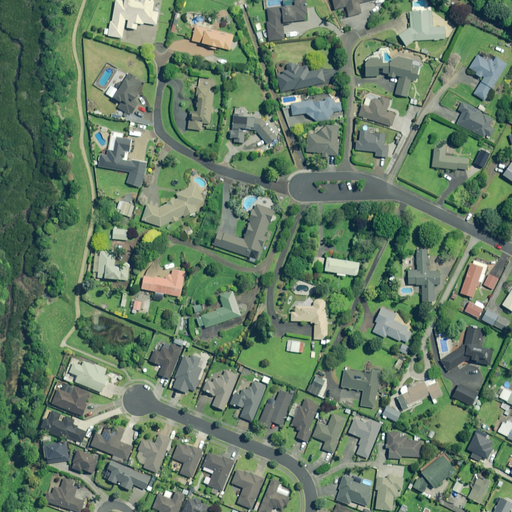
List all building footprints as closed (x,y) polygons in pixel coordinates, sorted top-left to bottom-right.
[(159,12),(159,11),(154,10),(155,0),(152,0),(142,0),(143,0),(141,0),(116,0),(113,20),(111,20),(110,29),(105,28),(105,33),(109,34),(109,35),(121,37),(123,37),(126,18),(129,19),(128,26),(138,28),(139,22),(144,23),(145,22),(157,24),(159,14),(159,12)] [(309,13),(308,7),(307,0),(295,0),(296,4),(268,7),(269,20),(269,21),(268,21),(269,40),(284,39),(286,39),(284,24),(293,23),(293,20),(297,19),(297,20),(305,19),(307,19),(306,13),(308,13),(309,13)] [(334,0),(336,8),(347,6),(350,15),(363,12),(360,2),(368,0),(334,0)] [(468,11),(458,6),(456,11),(465,15),(468,11)] [(434,26),(434,12),(433,9),(411,10),(411,12),(412,27),(400,34),(407,45),(415,40),(418,40),(436,39),(440,39),(440,38),(447,38),(447,37),(446,25),(434,26)] [(235,34),(217,30),(196,25),(193,40),(203,42),(203,41),(209,43),(209,46),(218,48),(218,45),(220,46),(224,46),(224,47),(232,49),(235,34)] [(421,66),(420,66),(413,64),(414,59),(400,55),(394,59),(394,61),(393,61),(393,62),(385,61),(385,58),(383,58),(380,58),(380,56),(372,57),(369,62),(368,63),(368,75),(370,75),(378,75),(380,75),(382,66),(385,67),(384,72),(390,73),(390,75),(397,77),(397,75),(401,75),(396,93),(408,96),(412,80),(414,81),(415,80),(418,80),(418,78),(420,78),(422,73),(419,73),(421,66)] [(486,61),(477,56),(476,55),(468,68),(475,73),(474,74),(480,78),(481,76),(483,78),(476,89),(473,94),(484,101),(484,100),(486,96),(491,88),(492,87),(506,64),(495,57),(492,62),(488,59),(486,61)] [(296,63),(295,63),(293,61),(289,62),(288,65),(289,69),(284,70),(284,73),(278,74),(282,91),(283,91),(295,88),(295,89),(314,84),(327,81),(323,68),(310,71),(309,69),(308,65),(304,66),(301,66),(300,63),(297,64),(296,63)] [(138,90),(141,84),(143,81),(137,77),(137,76),(130,71),(129,72),(125,78),(126,79),(124,82),(122,80),(118,81),(116,85),(117,88),(119,89),(115,97),(122,101),(118,107),(130,114),(131,112),(133,113),(139,102),(135,100),(139,93),(140,92),(138,90)] [(211,87),(199,86),(198,86),(196,99),(196,102),(199,102),(197,110),(191,110),(189,128),(191,128),(202,130),(203,122),(211,123),(212,113),(213,107),(215,92),(210,91),(211,87)] [(388,110),(391,100),(392,98),(382,95),(381,99),(379,98),(376,97),(375,100),(372,99),(370,105),(365,104),(363,103),(360,115),(386,123),(393,126),(397,114),(388,111),(388,110)] [(343,110),(342,101),(337,102),(336,98),(333,96),(332,96),(328,97),(326,100),(316,102),(313,99),(292,102),(293,107),(295,115),(307,113),(318,121),(329,119),(335,111),(343,110)] [(480,111),(462,102),(458,111),(463,113),(457,124),(485,138),(486,134),(490,136),(494,129),(489,127),(493,119),(480,113),(480,111)] [(244,113),(236,113),(235,113),(234,130),(231,130),(231,137),(236,138),(235,141),(245,142),(245,131),(247,131),(247,130),(249,129),(250,127),(251,127),(251,129),(257,129),(258,131),(269,143),(274,139),(278,136),(274,131),(275,130),(269,123),(268,123),(265,120),(263,117),(262,117),(244,116),(244,113)] [(338,141),(339,125),(327,124),(327,125),(318,133),(309,132),(307,151),(323,152),(323,156),(326,156),(329,157),(329,154),(336,155),(339,155),(340,141),(339,141),(338,141)] [(370,129),(369,129),(362,128),(361,140),(358,140),(357,149),(375,151),(377,151),(376,155),(387,157),(389,157),(390,145),(388,145),(385,145),(385,143),(387,133),(376,132),(376,134),(370,133),(370,129)] [(125,158),(126,153),(126,152),(125,151),(125,150),(130,151),(133,139),(117,136),(117,138),(115,149),(109,148),(108,155),(102,153),(101,153),(99,166),(120,169),(126,171),(131,171),(128,182),(141,186),(145,173),(148,161),(145,161),(134,159),(133,161),(123,159),(124,157),(125,158)] [(452,156),(445,155),(444,155),(445,148),(433,147),(430,166),(440,167),(445,168),(455,169),(456,168),(466,169),(467,158),(460,157),(458,157),(452,156)] [(511,164),(510,163),(508,161),(500,173),(511,181),(511,164)] [(195,204),(205,199),(197,183),(188,188),(182,191),(177,193),(179,197),(176,199),(175,197),(168,201),(168,203),(160,207),(148,203),(143,220),(162,226),(171,221),(172,221),(173,222),(180,219),(179,217),(184,214),(185,217),(196,211),(198,210),(195,204)] [(276,210),(274,209),(257,203),(255,209),(253,208),(252,210),(253,210),(252,212),(251,217),(250,217),(249,219),(251,220),(250,222),(249,222),(249,224),(250,224),(247,234),(246,233),(245,235),(246,235),(245,239),(243,238),(241,237),(235,235),(225,232),(224,233),(218,231),(217,232),(217,233),(218,233),(215,242),(214,242),(213,244),(251,257),(250,260),(255,262),(256,259),(258,259),(263,246),(264,246),(266,239),(267,236),(266,236),(268,231),(268,230),(271,222),(272,223),(276,210)] [(128,230),(113,229),(112,239),(127,240),(128,230)] [(429,260),(429,256),(429,248),(417,249),(418,258),(418,264),(418,269),(409,269),(410,281),(410,284),(416,284),(417,284),(418,285),(423,285),(423,292),(423,301),(431,301),(436,301),(436,300),(436,284),(442,284),(441,270),(439,270),(431,270),(431,269),(429,269),(429,265),(431,265),(431,260),(429,260)] [(115,256),(115,252),(101,250),(98,277),(109,278),(128,280),(130,266),(129,266),(126,266),(125,267),(123,267),(123,265),(115,264),(115,263),(116,256),(115,256)] [(325,258),(317,257),(315,257),(313,267),(324,268),(325,258)] [(350,260),(347,260),(329,257),(327,270),(339,272),(339,274),(341,275),(343,275),(347,276),(347,274),(359,276),(359,272),(361,265),(361,262),(350,260)] [(489,265),(488,264),(476,260),(475,263),(472,263),(462,292),(475,297),(478,287),(479,285),(480,286),(482,281),(483,281),(484,281),(486,275),(486,274),(488,269),(489,265)] [(181,270),(177,270),(174,269),(173,271),(172,275),(171,274),(170,275),(166,277),(167,278),(161,277),(158,276),(156,276),(156,277),(145,275),(143,288),(145,289),(149,290),(151,290),(164,293),(178,296),(181,296),(186,271),(181,270)] [(494,289),(500,278),(491,273),(485,284),(494,289)] [(239,304),(236,295),(234,290),(233,291),(220,295),(221,298),(224,307),(217,309),(218,310),(216,311),(214,311),(202,315),(203,316),(198,318),(201,326),(205,325),(206,328),(215,325),(217,324),(219,323),(221,323),(224,322),(226,321),(243,315),(242,312),(239,304)] [(327,318),(328,309),(327,309),(327,302),(324,299),(318,299),(315,302),(315,306),(297,305),(297,312),(292,312),(292,321),(312,321),(312,323),(315,323),(315,337),(315,339),(328,339),(329,323),(329,322),(329,321),(327,321),(327,318)] [(142,302),(135,300),(132,300),(131,306),(134,307),(134,308),(136,309),(141,310),(142,302)] [(482,303),(481,302),(477,300),(476,304),(471,301),(471,302),(468,308),(466,311),(480,318),(486,305),(482,303)] [(413,332),(410,331),(408,330),(409,327),(395,320),(398,314),(383,307),(378,317),(376,321),(378,322),(375,329),(374,331),(386,338),(388,335),(401,341),(402,339),(408,342),(413,332)] [(500,315),(489,309),(483,319),(494,325),(500,315)] [(511,322),(510,321),(500,316),(495,325),(506,331),(511,322)] [(479,346),(483,328),(470,325),(470,326),(466,344),(442,360),(449,372),(458,366),(467,360),(473,361),(492,365),(495,349),(483,347),(479,346)] [(293,341),(291,351),(304,353),(304,351),(308,351),(309,345),(305,344),(305,342),(293,341)] [(170,378),(183,348),(172,343),(169,349),(163,347),(161,351),(156,349),(151,360),(163,365),(159,374),(162,375),(168,378),(170,378)] [(411,347),(404,343),(400,350),(407,354),(411,347)] [(202,358),(193,354),(192,354),(191,357),(185,355),(176,377),(178,378),(174,387),(187,392),(188,393),(190,389),(195,391),(200,379),(199,379),(203,368),(198,366),(202,359),(202,360),(204,361),(205,360),(206,358),(206,357),(205,357),(204,356),(202,357),(202,358)] [(105,375),(107,369),(96,364),(95,365),(84,361),(82,366),(74,362),(70,372),(79,375),(76,381),(94,389),(93,391),(96,392),(97,390),(103,392),(107,381),(108,378),(109,376),(106,375),(105,375)] [(239,374),(237,374),(227,369),(226,370),(224,375),(222,374),(221,376),(221,374),(217,376),(217,377),(216,377),(214,382),(208,380),(204,389),(211,393),(211,394),(216,396),(216,395),(217,396),(213,405),(225,410),(238,380),(236,380),(239,374)] [(372,373),(346,369),(343,385),(342,386),(365,390),(363,400),(362,405),(375,408),(377,395),(378,393),(379,385),(380,380),(382,371),(373,369),(372,371),(372,373)] [(313,385),(322,390),(327,380),(317,376),(313,385)] [(419,400),(422,399),(432,394),(434,400),(433,400),(435,403),(438,402),(437,398),(444,395),(438,382),(435,383),(434,380),(433,381),(432,379),(426,381),(425,381),(409,389),(410,391),(409,391),(407,387),(403,389),(405,393),(400,395),(398,396),(401,402),(403,407),(405,410),(410,408),(410,407),(409,406),(409,404),(419,400)] [(267,385),(265,384),(255,380),(255,382),(253,386),(251,386),(250,388),(247,389),(244,388),(242,394),(236,392),(231,404),(239,407),(240,407),(240,406),(241,407),(244,408),(244,406),(245,407),(242,416),(241,417),(251,420),(253,421),(265,392),(264,391),(267,385)] [(480,393),(478,392),(461,383),(456,394),(454,397),(474,406),(480,393)] [(85,404),(89,393),(76,388),(73,395),(57,389),(52,404),(65,409),(65,408),(82,415),(82,414),(83,414),(87,404),(85,404)] [(511,403),(511,391),(508,389),(505,388),(501,397),(509,401),(508,402),(511,403)] [(295,395),(281,390),(275,406),(268,403),(260,421),(259,424),(269,427),(271,428),(274,421),(283,425),(295,395)] [(310,428),(320,404),(314,401),(315,400),(306,396),(304,401),(303,405),(300,404),(295,416),(292,423),(298,426),(297,428),(299,429),(300,429),(297,437),(307,441),(309,441),(313,430),(310,428)] [(511,412),(511,410),(511,406),(503,402),(501,406),(505,408),(506,409),(511,412)] [(403,413),(401,412),(389,405),(384,414),(398,422),(403,413)] [(58,420),(60,413),(51,409),(47,418),(43,417),(40,426),(47,429),(47,430),(69,439),(69,438),(81,443),(86,431),(77,427),(77,425),(72,423),(74,419),(65,415),(63,422),(58,420)] [(340,434),(347,417),(334,412),(331,420),(328,425),(319,421),(313,435),(324,440),(326,441),(323,448),(334,452),(334,453),(340,440),(339,440),(337,439),(340,434)] [(380,422),(372,419),(366,421),(355,417),(350,431),(358,435),(361,436),(362,436),(360,442),(359,443),(361,444),(357,453),(359,454),(369,457),(382,423),(383,423),(384,421),(381,420),(380,422)] [(511,422),(509,420),(507,424),(504,422),(500,429),(497,427),(495,429),(510,437),(509,438),(511,439),(511,422)] [(126,429),(125,429),(116,425),(116,426),(115,429),(110,426),(109,426),(107,425),(103,435),(97,432),(92,445),(114,455),(113,457),(113,459),(123,463),(124,459),(128,460),(134,446),(132,445),(121,441),(126,429)] [(420,439),(415,439),(408,439),(408,436),(406,436),(406,433),(401,433),(401,431),(388,431),(388,443),(387,443),(387,447),(390,447),(390,457),(403,458),(403,455),(422,456),(422,439),(420,439)] [(171,440),(172,438),(160,434),(160,435),(156,443),(153,441),(150,440),(149,442),(143,440),(140,448),(139,450),(145,452),(144,455),(149,457),(145,466),(145,467),(158,473),(171,440)] [(506,467),(510,459),(511,456),(509,455),(511,449),(511,448),(504,445),(506,442),(495,436),(495,437),(492,435),(489,440),(490,441),(487,446),(490,448),(486,457),(497,462),(493,469),(500,473),(502,473),(505,466),(506,467)] [(68,460),(65,441),(44,444),(47,463),(68,460)] [(191,446),(187,444),(186,444),(186,445),(180,443),(173,458),(174,458),(185,463),(181,473),(189,476),(193,478),(200,460),(204,452),(204,450),(202,449),(194,446),(193,445),(192,448),(191,447),(191,446)] [(99,459),(78,450),(73,462),(74,463),(72,468),(81,472),(82,469),(93,474),(99,459)] [(447,478),(450,475),(450,476),(458,470),(443,451),(430,462),(429,461),(421,468),(424,470),(423,471),(431,480),(436,487),(443,481),(447,478)] [(216,455),(210,453),(210,452),(209,454),(204,467),(205,467),(214,471),(209,484),(209,486),(213,487),(212,492),(217,494),(219,490),(223,491),(231,472),(236,461),(224,456),(224,458),(216,455)] [(151,478),(142,474),(113,460),(109,469),(114,471),(109,480),(117,484),(118,481),(123,483),(122,486),(132,490),(135,484),(146,489),(151,478)] [(251,473),(245,471),(245,472),(238,469),(233,483),(244,488),(241,497),(238,503),(253,509),(265,478),(253,473),(253,475),(250,474),(251,473)] [(393,475),(393,474),(389,473),(389,477),(378,476),(377,488),(379,489),(376,508),(393,510),(395,495),(398,496),(399,489),(402,489),(403,489),(405,477),(393,475)] [(373,486),(362,482),(354,479),(355,477),(345,474),(344,476),(339,488),(341,488),(337,499),(350,503),(351,504),(352,501),(352,499),(367,505),(369,505),(373,493),(371,492),(373,486)] [(425,492),(430,482),(424,475),(423,477),(420,475),(417,481),(414,486),(425,492)] [(492,480),(486,477),(485,477),(484,479),(479,477),(473,488),(469,497),(481,503),(486,494),(486,492),(492,480)] [(73,485),(75,481),(65,478),(62,486),(59,488),(55,487),(53,493),(48,492),(45,501),(76,511),(81,511),(85,501),(74,497),(78,487),(73,485)] [(278,492),(281,484),(282,482),(273,478),(263,503),(259,511),(272,511),(275,507),(276,508),(278,509),(279,508),(283,509),(285,504),(288,505),(291,497),(287,495),(284,494),(286,494),(287,492),(286,491),(285,490),(283,491),(283,492),(284,494),(278,492)] [(464,484),(464,483),(458,479),(453,488),(460,492),(464,484)] [(183,493),(181,492),(177,490),(173,499),(159,494),(154,508),(161,511),(160,511),(178,511),(185,494),(183,493)] [(511,508),(511,499),(508,498),(507,499),(499,495),(497,500),(497,501),(498,501),(500,502),(498,504),(497,504),(497,505),(497,504),(495,507),(496,508),(494,511),(510,511),(511,509),(511,508)] [(202,501),(201,500),(196,498),(195,500),(189,498),(183,511),(209,511),(212,507),(211,506),(201,502),(202,502),(202,501)] [(358,511),(339,502),(334,511),(358,511)]
